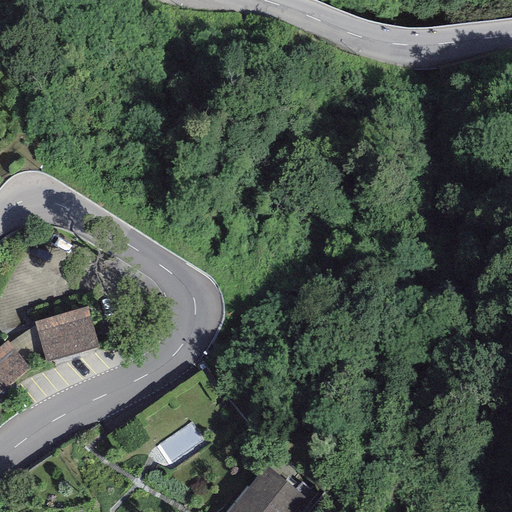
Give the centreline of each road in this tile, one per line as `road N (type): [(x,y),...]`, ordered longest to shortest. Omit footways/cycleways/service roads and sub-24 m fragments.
road 1 (tertiary): [(0,457),(170,360),(191,338),(195,311),(183,282),(57,200),(25,197),(0,212)]
road 2 (tertiary): [(264,0),(404,44),(511,34)]
